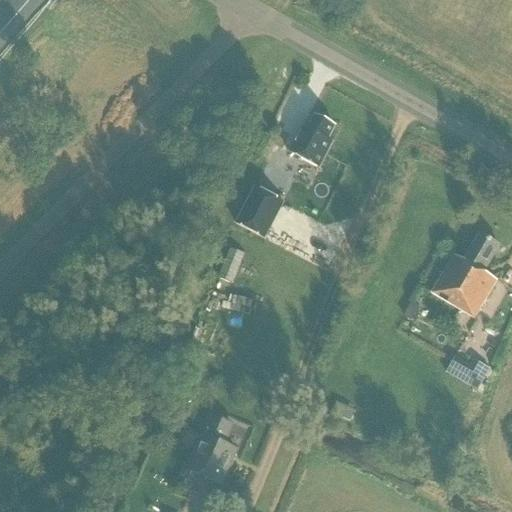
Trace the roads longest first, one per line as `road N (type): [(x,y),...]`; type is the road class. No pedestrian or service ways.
road 1 (unclassified): [(0,270),(248,11)]
road 2 (tertiary): [(511,159),(248,11)]
